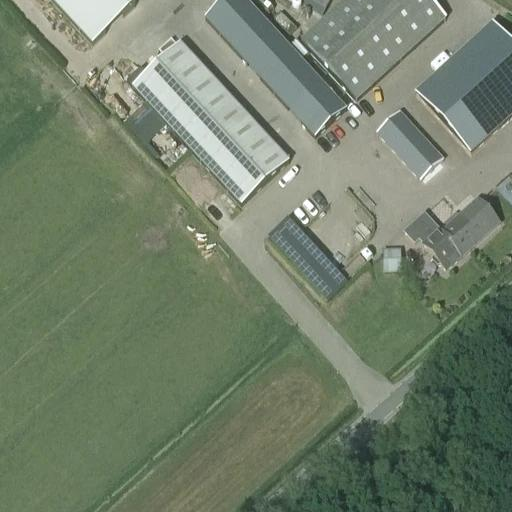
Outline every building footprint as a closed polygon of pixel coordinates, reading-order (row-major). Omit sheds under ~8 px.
[(47,0),(92,49),(144,0),(47,0)] [(241,0),(229,0),(204,23),(314,143),(346,114),(241,0)] [(287,0),(321,20),(332,0),(287,0)] [(355,105),(445,23),(423,0),(349,0),(300,44),(355,105)] [(511,53),(491,29),(416,97),(470,157),(511,119),(511,53)] [(166,61),(178,49),(172,42),(159,54),(166,61)] [(241,210),(288,166),(180,48),(132,92),(241,210)] [(419,185),(442,164),(399,117),(376,138),(419,185)] [(424,218),(403,236),(413,248),(421,240),(425,245),(422,248),(431,259),(431,262),(436,268),(439,268),(442,271),(457,257),(460,260),(497,226),(477,204),(440,237),(438,234),(424,218)] [(330,305),(351,284),(290,220),(268,241),(330,305)] [(382,277),(399,276),(399,252),(382,252),(382,277)]
